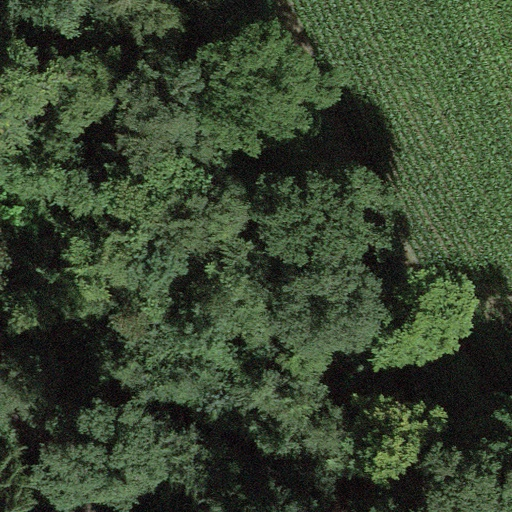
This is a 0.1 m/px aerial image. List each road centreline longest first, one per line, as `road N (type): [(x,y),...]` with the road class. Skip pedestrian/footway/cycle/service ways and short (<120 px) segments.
road 1 (track): [(256,0),(366,252),(511,444)]
road 2 (track): [(83,511),(0,370)]
